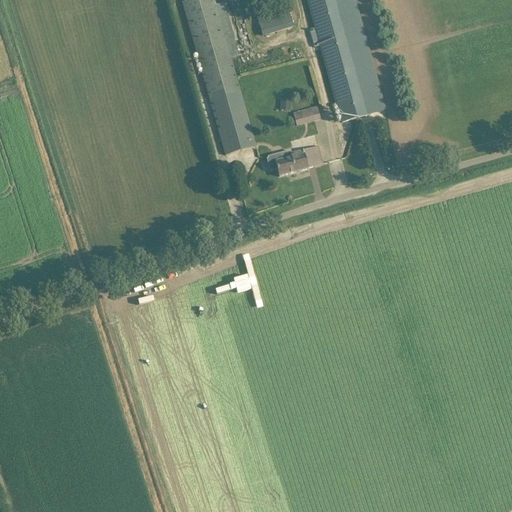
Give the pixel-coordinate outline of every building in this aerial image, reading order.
[(255,144),(233,66),(231,59),(238,57),(223,3),(216,6),(214,0),(195,0),(182,4),(197,56),(206,89),(225,156),(256,148),(255,144)] [(307,0),(342,123),(371,115),(339,0),(307,0)] [(262,36),(293,27),(289,12),(258,20),(262,36)] [(297,126),(320,120),(317,108),(294,115),(297,126)] [(292,159),(275,163),(279,177),(296,173),(323,166),(318,148),(291,155),(292,159)]
